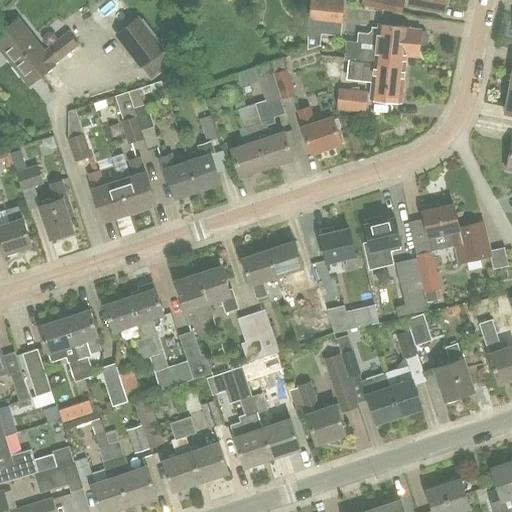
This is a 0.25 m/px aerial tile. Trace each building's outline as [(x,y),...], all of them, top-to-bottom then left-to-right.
[(310,0),(309,19),(310,19),(308,49),(320,45),(321,34),(341,35),(342,22),(341,22),(343,2),(319,0),(310,0)] [(362,0),(361,5),(402,13),(405,0),(404,0),(362,0)] [(445,11),(447,0),(410,0),(410,4),(445,11)] [(141,66),(162,50),(138,19),(117,35),(141,66)] [(67,33),(43,53),(17,20),(0,32),(0,48),(29,85),(53,65),(52,64),(76,45),(67,33)] [(379,24),(379,28),(372,27),(371,30),(368,33),(358,32),(357,43),(347,42),(345,60),(356,61),(405,66),(406,56),(419,57),(420,45),(424,45),(427,42),(428,35),(425,31),(422,31),(422,30),(411,29),(411,27),(379,24)] [(273,73),(281,99),(296,94),(287,69),(286,69),(283,57),(271,61),(275,73),(273,73)] [(405,66),(356,61),(355,74),(373,76),(371,99),(401,102),(405,66)] [(269,62),(255,67),(257,74),(267,104),(281,99),(273,73),(269,62)] [(162,80),(150,84),(153,92),(164,88),(162,80)] [(140,130),(141,131),(155,126),(147,103),(144,105),(139,88),(128,92),(130,99),(140,130)] [(366,112),(368,91),(339,88),(336,109),(366,112)] [(130,99),(128,92),(115,96),(123,120),(121,121),(128,144),(143,139),(141,131),(140,130),(130,99)] [(255,103),(246,106),(267,167),(293,158),(284,131),(270,136),(265,120),(261,121),(255,103)] [(241,128),(246,144),(231,149),(240,176),(267,167),(246,106),(237,109),(243,127),(241,128)] [(338,119),(334,120),(333,118),(315,125),(309,107),(298,111),(304,128),(303,128),(311,153),(341,143),(336,128),(340,127),(338,119)] [(75,161),(91,156),(91,154),(75,109),(68,111),(68,139),(75,161)] [(201,157),(188,161),(198,190),(221,182),(211,154),(215,152),(211,141),(219,138),(212,115),(200,119),(208,141),(197,145),(201,157)] [(22,190),(35,186),(44,183),(38,164),(27,168),(21,149),(10,153),(16,171),(22,190)] [(198,190),(188,161),(186,154),(172,159),(171,153),(157,158),(162,170),(165,169),(175,198),(198,190)] [(134,176),(119,181),(129,212),(156,203),(146,172),(145,172),(140,157),(129,160),(134,176)] [(99,170),(93,172),(88,173),(93,189),(103,221),(129,212),(119,181),(104,185),(99,170)] [(55,200),(39,206),(49,239),(74,231),(69,217),(72,216),(61,180),(50,184),(55,200)] [(453,246),(457,264),(491,254),(482,221),(459,228),(453,204),(438,208),(437,203),(422,206),(424,211),(422,212),(428,237),(429,236),(430,241),(432,250),(453,246)] [(19,205),(0,211),(0,245),(3,254),(31,244),(19,205)] [(391,260),(388,246),(400,243),(395,219),(382,222),(381,217),(366,220),(367,225),(365,225),(369,243),(364,244),(369,265),(391,260)] [(349,229),(335,232),(334,227),(320,230),(322,235),(320,236),(326,262),(342,258),(345,272),(358,270),(349,229)] [(416,255),(424,291),(440,288),(432,250),(430,241),(414,244),(416,255)] [(295,242),(268,251),(276,275),(290,271),(296,286),(307,282),(302,266),(303,266),(295,242)] [(276,275),(268,251),(242,259),(250,284),(251,284),(256,299),(268,295),(263,280),(276,275)] [(424,291),(416,255),(415,255),(416,259),(397,263),(404,296),(424,291)] [(198,274),(207,303),(208,302),(221,298),(226,312),(238,308),(232,289),(229,290),(221,266),(198,274)] [(208,302),(207,303),(198,274),(177,281),(185,305),(182,306),(188,324),(213,316),(208,302)] [(130,296),(139,323),(143,338),(149,357),(159,354),(153,335),(156,334),(151,319),(164,315),(156,288),(154,289),(153,283),(139,287),(141,293),(132,296),(130,296)] [(320,284),(307,286),(314,327),(328,324),(320,284)] [(139,323),(130,296),(105,304),(114,331),(139,323)] [(344,306),(327,310),(332,324),(335,333),(349,329),(373,324),(369,306),(345,311),(344,306)] [(78,360),(84,379),(92,376),(86,358),(90,357),(84,340),(98,336),(89,309),(64,317),(73,344),(78,360)] [(279,351),(265,309),(251,314),(265,355),(279,351)] [(407,319),(416,345),(432,340),(424,313),(407,319)] [(265,355),(251,314),(238,318),(245,341),(241,342),(247,361),(265,355)] [(73,344),(64,317),(39,326),(48,352),(73,344)] [(511,346),(502,350),(492,320),(480,324),(490,354),(489,354),(498,383),(511,378),(511,346)] [(206,353),(202,354),(193,330),(179,335),(188,361),(194,379),(212,373),(206,353)] [(385,373),(399,416),(422,408),(414,384),(425,381),(408,331),(397,334),(407,365),(385,373)] [(353,349),(348,335),(337,338),(349,376),(360,372),(353,349)] [(134,340),(140,360),(149,357),(143,338),(134,340)] [(474,391),(463,358),(462,359),(457,343),(446,347),(451,362),(434,368),(445,400),(474,391)] [(37,395),(48,392),(51,391),(38,348),(23,353),(36,396),(37,395)] [(340,354),(325,359),(334,388),(339,404),(341,411),(357,406),(356,403),(349,383),(347,376),(340,354)] [(88,391),(84,379),(78,360),(68,363),(78,394),(88,391)] [(194,379),(188,361),(168,367),(154,371),(160,390),(194,379)] [(128,402),(116,363),(101,368),(113,406),(128,402)] [(241,366),(206,378),(211,393),(212,395),(225,391),(247,383),(241,366)] [(31,397),(22,372),(10,375),(19,401),(31,397)] [(399,416),(385,373),(359,381),(365,400),(368,399),(376,423),(399,416)] [(310,382),(297,386),(298,388),(304,405),(307,414),(306,414),(315,443),(345,433),(338,412),(336,405),(320,410),(310,382)] [(242,399),(251,431),(233,436),(243,467),(271,458),(261,428),(256,412),(251,396),(242,399)] [(164,444),(148,397),(134,402),(142,425),(149,449),(150,449),(150,448),(164,444)] [(60,421),(92,411),(88,398),(56,408),(60,421)] [(208,427),(220,423),(213,401),(201,404),(208,427)] [(54,407),(42,410),(46,422),(58,419),(54,407)] [(185,437),(186,436),(196,433),(191,416),(179,420),(185,437)] [(261,428),(271,458),(300,449),(289,418),(261,428)] [(185,437),(179,420),(170,424),(175,439),(172,440),(176,455),(162,460),(172,491),(200,482),(189,451),(191,451),(186,436),(185,437)] [(149,449),(142,425),(127,429),(135,453),(149,449)] [(103,464),(108,478),(89,484),(98,511),(107,511),(128,506),(103,431),(95,434),(104,463),(103,464)] [(105,431),(103,431),(128,506),(156,496),(145,466),(130,471),(126,456),(125,457),(119,440),(118,441),(116,434),(107,437),(105,431)] [(9,480),(38,471),(31,448),(11,454),(5,434),(0,435),(0,466),(5,465),(9,480)] [(191,451),(189,451),(200,482),(228,472),(217,442),(191,451)] [(57,466),(73,460),(70,449),(53,454),(57,466)] [(87,458),(75,462),(82,483),(93,480),(87,458)] [(56,488),(69,484),(71,492),(84,488),(82,483),(75,462),(74,462),(73,460),(57,466),(49,468),(56,488)] [(511,461),(491,468),(502,499),(511,495),(511,461)] [(450,511),(469,506),(461,478),(427,490),(433,511),(450,511)] [(9,511),(3,491),(0,491),(0,511),(55,511),(51,499),(9,511)] [(372,508),(373,511),(404,511),(400,499),(372,508)]
